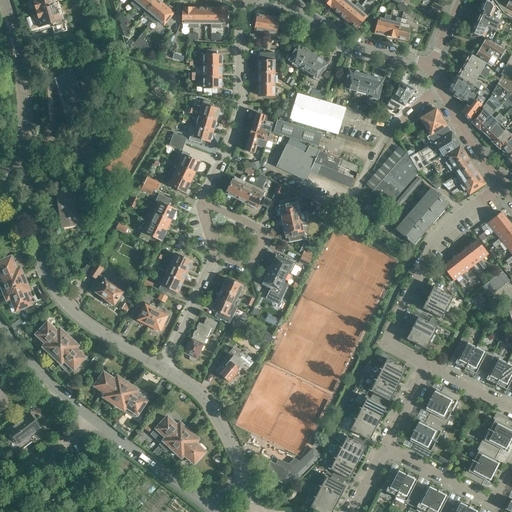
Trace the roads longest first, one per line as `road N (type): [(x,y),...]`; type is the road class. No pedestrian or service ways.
road 1 (residential): [(161,368),(74,315),(47,284),(26,146)]
road 2 (residential): [(423,360),(387,343),(415,277),(445,231),(506,185)]
road 3 (residential): [(243,2),(243,107),(198,201)]
road 4 (residential): [(430,68),(336,42),(282,0)]
road 5 (residential): [(335,218),(398,124),(436,90)]
road 6 (residential): [(384,448),(490,501),(511,469)]
road 7 (residential): [(216,511),(91,417)]
road 8 (residential): [(26,146),(17,37),(3,0)]
road 9 (residential): [(213,265),(252,264),(266,234),(198,201)]
road 10 (residential): [(246,478),(207,402),(161,368)]
road 11 (residential): [(91,417),(35,369),(0,324)]
